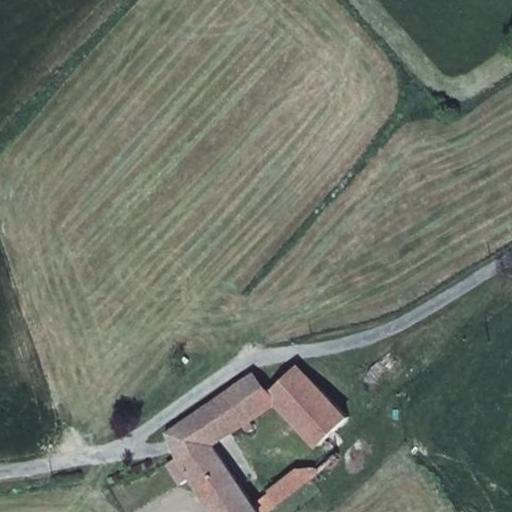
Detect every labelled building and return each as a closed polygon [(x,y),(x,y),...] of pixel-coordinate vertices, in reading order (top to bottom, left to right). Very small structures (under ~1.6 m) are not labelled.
[(351,417),(301,366),(274,393),(272,395),(277,400),(322,445),(328,440),(351,417)] [(249,420),(277,400),(272,395),(274,393),(257,374),(171,433),(181,457),(184,463),(208,443),(211,441),(214,445),(247,422),(249,420)] [(256,426),(256,425),(256,423),(255,421),(253,421),(252,420),(250,420),(249,420),(247,422),(246,423),(246,424),(246,426),(247,428),(247,429),(249,430),(251,430),(252,430),(254,430),(255,429),(256,428),(256,426)] [(194,476),(184,463),(181,457),(170,463),(184,484),(194,476)] [(280,502),(309,480),(300,468),(271,491),(273,493),(280,502)] [(262,511),(267,511),(280,502),(273,493),(258,505),(262,511)]
